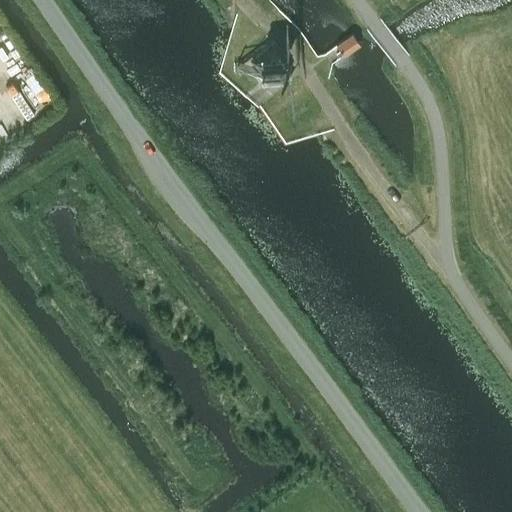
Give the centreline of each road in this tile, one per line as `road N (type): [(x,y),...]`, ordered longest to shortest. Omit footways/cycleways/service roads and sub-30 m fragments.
road 1 (tertiary): [(411,511),(41,0)]
road 2 (unclassified): [(511,364),(453,279),(429,102),(355,0)]
